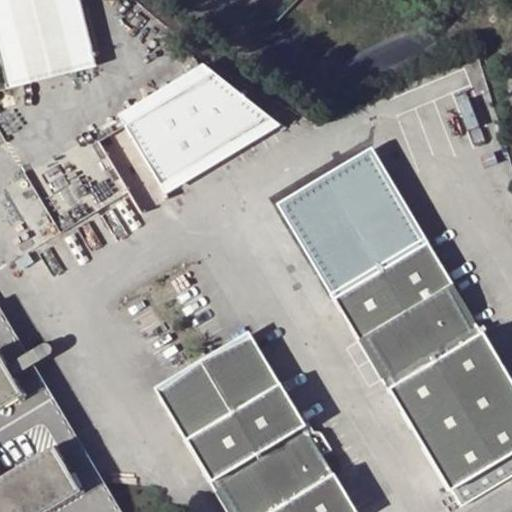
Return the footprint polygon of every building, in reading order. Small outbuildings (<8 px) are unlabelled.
[(0,0),(0,49),(11,91),(38,84),(15,0),(0,0)] [(15,0),(38,84),(103,69),(84,0),(15,0)] [(119,114),(126,125),(214,70),(204,62),(119,114)] [(214,70),(126,125),(163,183),(272,118),(214,70)] [(511,386),(428,247),(334,305),(450,498),(511,460),(511,386)] [(0,511),(116,511),(0,316),(0,511)] [(157,400),(182,443),(276,386),(251,344),(157,400)] [(182,443),(223,511),(351,511),(276,386),(182,443)]
